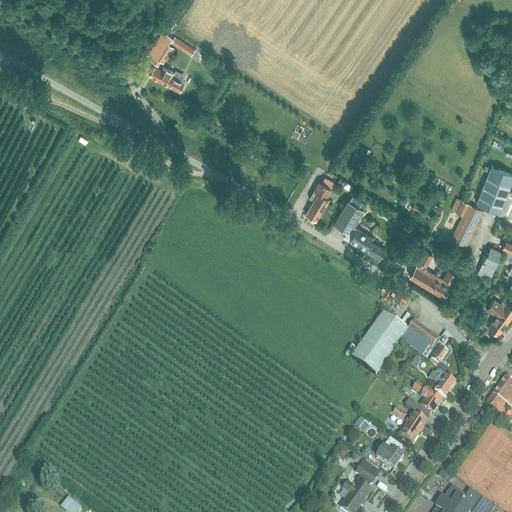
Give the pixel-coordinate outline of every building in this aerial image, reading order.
[(163,33),(148,53),(154,57),(151,62),(157,66),(161,59),(164,61),(168,54),(162,50),(171,38),(163,33)] [(190,54),(194,49),(175,37),(172,42),(190,54)] [(155,67),(150,76),(177,90),(182,81),(173,77),(172,76),(174,72),(163,66),(161,70),(155,67)] [(511,179),(511,173),(491,166),(476,204),(499,213),(511,179)] [(423,168),(421,171),(430,178),(432,174),(423,168)] [(313,200),(305,214),(316,220),(329,198),(327,197),(332,189),(335,183),(325,177),(322,183),(319,181),(309,198),(313,200)] [(483,211),(468,204),(457,198),(451,210),(462,215),(451,239),(466,246),(483,211)] [(348,200),(333,224),(347,232),(344,237),(380,259),(385,249),(370,240),(372,237),(354,226),(363,209),(348,200)] [(504,213),(501,218),(511,223),(511,216),(510,216),(504,213)] [(505,241),(502,248),(506,250),(510,252),(511,253),(511,243),(505,241)] [(486,254),(482,262),(495,268),(502,252),(490,246),(487,254),(486,254)] [(442,279),(438,276),(425,268),(432,255),(426,251),(420,262),(419,261),(409,277),(443,297),(456,275),(448,270),(442,279)] [(511,306),(503,300),(500,303),(494,299),(487,309),(496,315),(488,327),(498,334),(511,315),(511,306)] [(403,319),(410,314),(407,310),(400,315),(403,319)] [(375,376),(400,341),(407,330),(383,313),(351,359),(375,376)] [(439,340),(436,338),(413,321),(407,330),(400,341),(422,356),(428,347),(432,350),(439,340)] [(431,360),(429,362),(445,373),(447,369),(439,364),(448,352),(440,347),(431,360)] [(416,370),(421,362),(416,359),(411,367),(416,370)] [(455,382),(445,376),(438,371),(435,375),(437,376),(433,382),(438,386),(435,391),(444,398),(455,382)] [(511,384),(503,378),(485,405),(499,414),(505,404),(511,408),(511,405),(511,384)] [(420,395),(425,389),(416,383),(412,390),(420,395)] [(420,395),(419,397),(425,401),(421,407),(432,415),(442,401),(425,389),(420,395)] [(407,423),(399,435),(412,444),(427,422),(426,421),(429,416),(408,401),(404,406),(413,412),(406,422),(407,423)] [(396,409),(393,413),(402,419),(405,415),(396,409)] [(484,412),(480,418),(485,422),(489,416),(484,412)] [(359,430),(365,423),(360,419),(354,426),(359,430)] [(383,446),(376,457),(394,469),(403,457),(398,453),(402,448),(389,439),(384,446),(383,446)] [(360,465),(368,466),(369,459),(361,458),(360,465)] [(349,495),(340,508),(344,511),(357,511),(371,492),(367,489),(370,484),(372,485),(376,478),(360,466),(355,473),(360,477),(356,482),(358,483),(354,488),(347,483),(342,490),(349,495)] [(437,508),(434,511),(490,511),(493,508),(470,492),(466,498),(452,488),(443,500),(441,499),(436,507),(437,508)] [(69,511),(73,511),(81,505),(69,493),(60,502),(69,511)]
